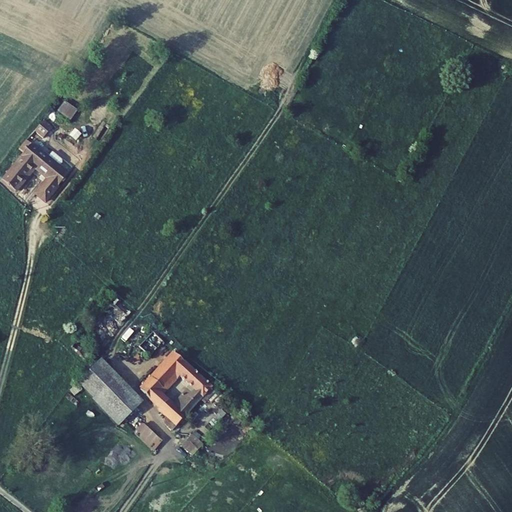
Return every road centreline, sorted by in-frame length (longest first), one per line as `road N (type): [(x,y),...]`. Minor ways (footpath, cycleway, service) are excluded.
road 1 (unknown): [(115,511),(165,442),(126,365),(134,331)]
road 2 (unclassified): [(0,381),(38,226)]
